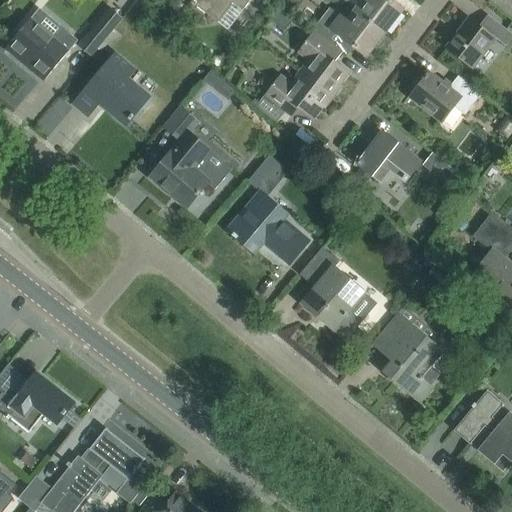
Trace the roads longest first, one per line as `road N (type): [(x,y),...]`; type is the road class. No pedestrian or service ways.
road 1 (residential): [(462,511),(145,247)]
road 2 (secondary): [(312,511),(80,329)]
road 3 (residential): [(145,247),(0,124)]
road 4 (residential): [(335,133),(438,0)]
